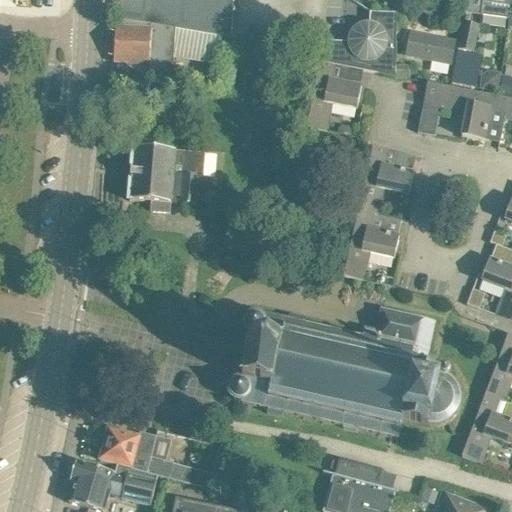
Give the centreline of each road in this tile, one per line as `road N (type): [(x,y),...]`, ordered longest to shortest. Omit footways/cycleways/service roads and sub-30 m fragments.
road 1 (tertiary): [(61,320),(88,30)]
road 2 (residential): [(435,153),(413,255),(468,268),(504,168)]
road 3 (tertiary): [(21,511),(61,320)]
